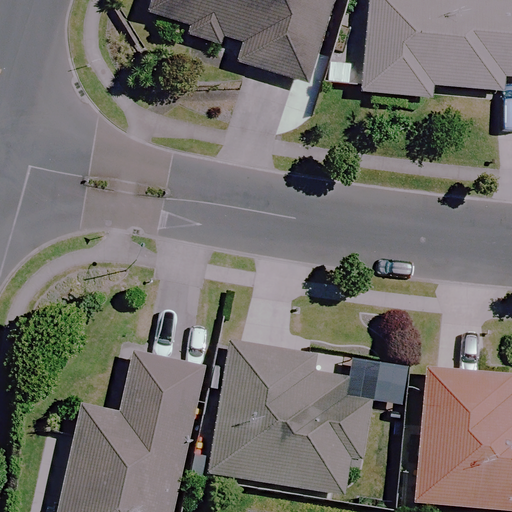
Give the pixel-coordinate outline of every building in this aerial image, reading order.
[(139,0),(134,17),(178,30),(174,45),(214,57),(218,42),(234,47),(228,69),(298,90),(325,0),(139,0)] [(511,1),(479,0),(360,0),(355,99),(425,103),(425,94),(494,98),(494,84),(511,85),(511,1)] [(301,363),(221,352),(203,482),(335,501),(340,463),(352,464),(360,410),(333,407),(336,387),(299,381),(301,363)] [(164,511),(191,375),(126,362),(113,426),(70,417),(50,511),(164,511)] [(501,383),(417,377),(407,509),(442,511),(511,511),(511,401),(499,401),(501,383)]
